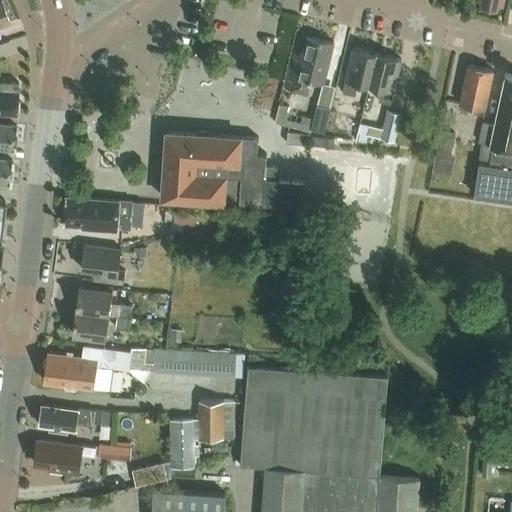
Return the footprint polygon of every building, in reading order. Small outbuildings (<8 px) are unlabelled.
[(0,0),(0,26),(8,24),(0,0)] [(480,0),(483,0),(482,5),(497,9),(498,4),(503,5),(503,0),(480,0)] [(325,83),(335,43),(306,36),(302,53),(292,51),(284,87),(309,93),(312,80),(323,83),(325,83)] [(354,48),(344,91),(355,94),(358,83),(370,86),(378,53),(354,48)] [(164,58),(164,57),(165,52),(153,49),(152,55),(164,58)] [(378,53),(370,86),(381,89),(378,99),(391,103),(402,59),(378,53)] [(468,65),(460,103),(476,106),(475,111),(486,114),(487,108),(486,107),(494,70),(468,65)] [(511,147),(511,73),(507,72),(495,124),(484,122),(480,141),(483,142),(511,147)] [(0,112),(16,114),(18,82),(0,80),(0,112)] [(324,132),(331,107),(317,103),(311,129),(324,132)] [(396,140),(402,112),(388,109),(382,136),(396,140)] [(0,122),(0,146),(14,148),(17,124),(0,122)] [(360,122),(355,140),(372,142),(374,134),(368,133),(370,124),(360,122)] [(441,129),(436,150),(451,154),(456,132),(441,129)] [(266,163),(267,153),(258,153),(259,136),(167,130),(163,196),(307,205),(309,178),(281,176),(282,164),(266,163)] [(288,130),(287,142),(309,143),(309,135),(309,132),(289,130),(288,130)] [(334,146),(334,137),(311,135),(311,144),(334,146)] [(511,147),(483,142),(476,194),(511,199),(511,147)] [(436,151),(432,168),(452,173),(456,155),(451,154),(436,151)] [(0,181),(10,183),(12,158),(0,156),(0,181)] [(67,196),(65,224),(88,225),(88,228),(118,230),(118,225),(132,226),(132,224),(143,225),(144,202),(134,201),(134,200),(120,199),(67,196)] [(124,282),(126,269),(120,269),(123,248),(86,243),(83,268),(95,269),(94,278),(124,282)] [(147,246),(135,246),(135,256),(147,256),(147,246)] [(77,309),(118,315),(120,302),(112,301),(114,289),(80,285),(77,309)] [(120,302),(118,315),(130,316),(132,304),(120,302)] [(116,327),(118,315),(77,309),(74,333),(107,338),(108,326),(116,327)] [(118,315),(116,327),(129,329),(130,316),(118,315)] [(181,341),(183,328),(170,327),(169,340),(181,341)] [(308,331),(296,331),(294,354),(307,354),(308,331)] [(131,351),(103,347),(85,345),(83,356),(50,352),(49,356),(47,358),(46,364),(48,367),(46,380),(67,382),(67,386),(77,387),(78,384),(107,388),(110,367),(129,369),(129,368),(131,351)] [(144,362),(145,347),(132,346),(131,351),(129,368),(153,369),(153,363),(144,362)] [(244,376),(245,353),(145,347),(144,362),(153,363),(153,369),(152,371),(244,376)] [(250,364),(245,421),(241,464),(265,466),(261,511),(417,511),(420,478),(379,475),(387,376),(250,364)] [(136,384),(135,390),(139,393),(144,393),(147,390),(147,385),(144,381),(139,381),(136,384)] [(234,419),(234,399),(224,399),(199,399),(199,437),(224,437),(225,438),(234,438),(234,419)] [(79,406),(78,408),(43,403),(40,424),(51,425),(50,430),(68,433),(69,427),(77,428),(78,421),(93,424),(94,420),(110,422),(111,411),(105,410),(79,406)] [(195,466),(195,417),(171,417),(171,466),(195,466)] [(37,448),(36,455),(35,462),(49,464),(49,467),(80,472),(83,453),(96,454),(97,445),(39,438),(38,440),(37,442),(36,445),(37,448)] [(100,443),(99,455),(131,457),(132,445),(100,443)] [(511,454),(483,453),(482,474),(491,475),(492,463),(511,463),(511,454)] [(137,485),(168,477),(164,460),(133,468),(137,485)] [(224,511),(225,493),(154,488),(152,511),(224,511)]
